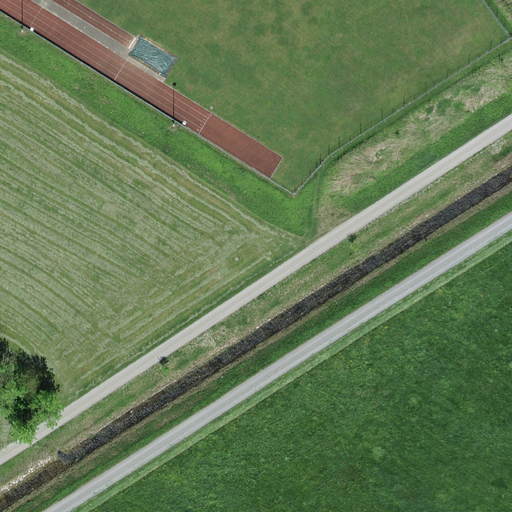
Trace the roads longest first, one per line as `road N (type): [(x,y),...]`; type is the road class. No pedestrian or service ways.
road 1 (track): [(0,458),(511,125)]
road 2 (track): [(49,511),(511,217)]
